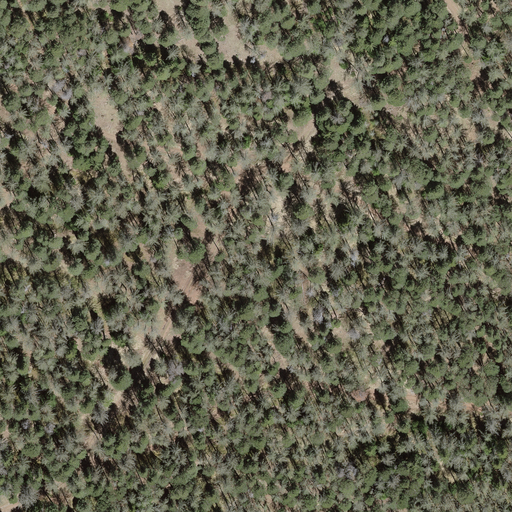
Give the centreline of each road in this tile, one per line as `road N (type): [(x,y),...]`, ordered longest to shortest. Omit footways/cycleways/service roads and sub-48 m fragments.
road 1 (track): [(77,456),(161,331),(247,164),(297,147),(337,86),(450,46),(460,32),(447,0)]
road 2 (track): [(511,262),(268,168),(67,112),(0,73)]
road 3 (track): [(77,456),(236,447),(511,453)]
